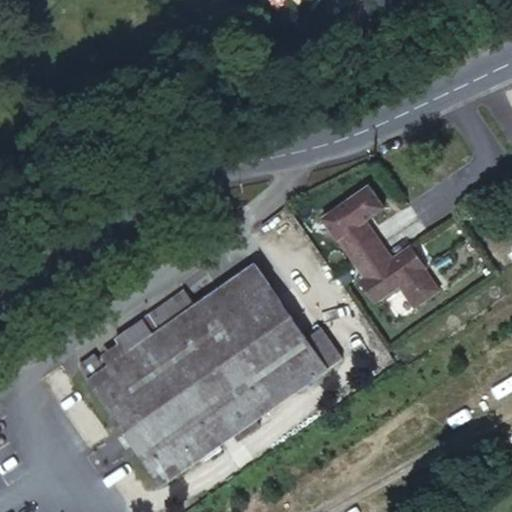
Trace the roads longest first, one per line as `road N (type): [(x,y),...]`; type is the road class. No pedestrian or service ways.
road 1 (residential): [(511,63),(341,137),(172,177),(0,297)]
road 2 (unknown): [(0,488),(21,436),(24,384),(238,242),(275,203),(294,148)]
